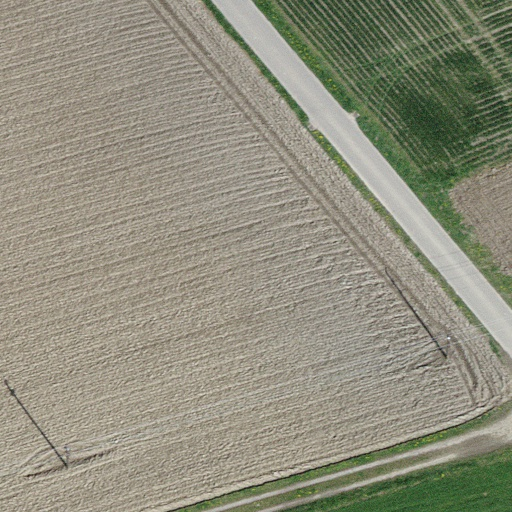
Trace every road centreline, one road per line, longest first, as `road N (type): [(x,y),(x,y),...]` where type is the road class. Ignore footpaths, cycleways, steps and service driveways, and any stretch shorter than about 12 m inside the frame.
road 1 (unclassified): [(511,328),(232,0)]
road 2 (track): [(237,511),(511,430)]
